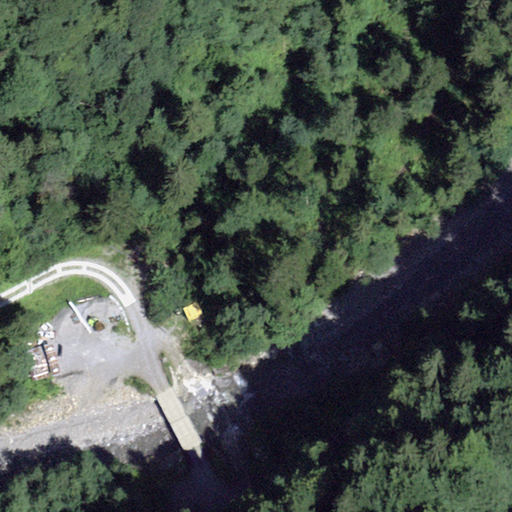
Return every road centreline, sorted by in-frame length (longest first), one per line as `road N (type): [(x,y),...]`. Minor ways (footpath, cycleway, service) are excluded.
road 1 (track): [(511,288),(293,480),(229,511),(191,446)]
road 2 (track): [(0,303),(71,266),(110,278),(137,311),(191,446)]
